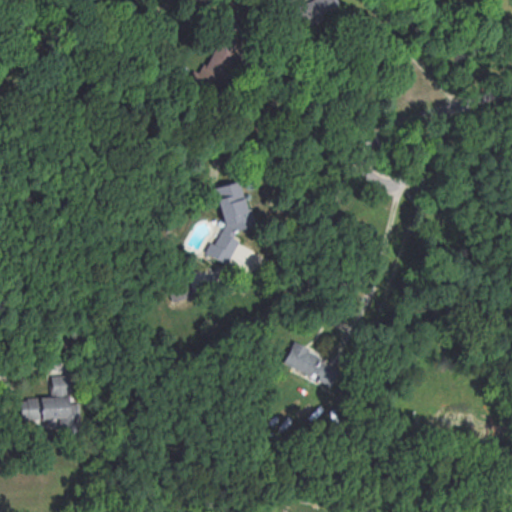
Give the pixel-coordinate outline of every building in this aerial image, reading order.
[(285,0),(298,27),(338,9),(334,0),(306,0),(302,2),(300,0),(285,0)] [(216,40),(199,74),(193,71),(189,78),(215,91),(236,50),(216,40)] [(213,187),(226,232),(251,225),(238,180),(213,187)] [(236,239),(219,230),(212,242),(208,240),(202,252),(224,263),(236,239)] [(281,361),(307,377),(310,373),(336,388),(344,375),(325,363),(336,346),(318,336),(316,339),(325,344),(319,354),(294,340),(281,361)] [(19,419),(64,417),(65,426),(76,426),(74,374),(47,375),(48,396),(19,397),(19,419)]
